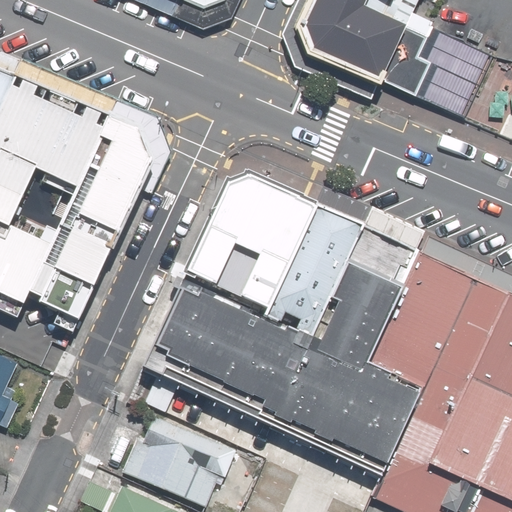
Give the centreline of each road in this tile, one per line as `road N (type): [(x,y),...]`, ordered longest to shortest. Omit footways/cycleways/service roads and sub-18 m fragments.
road 1 (residential): [(230,87),(31,511)]
road 2 (secondary): [(230,87),(511,206)]
road 3 (secondary): [(20,0),(230,87)]
